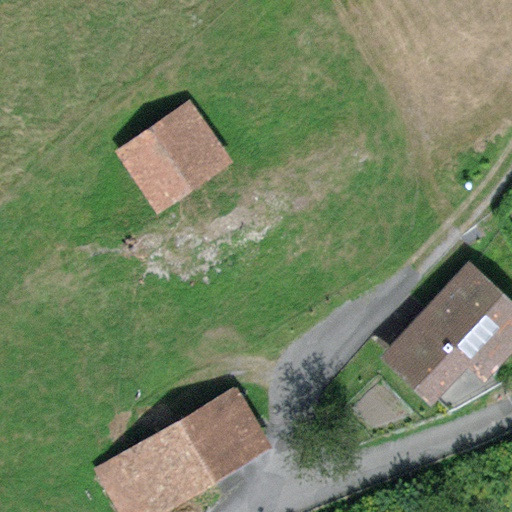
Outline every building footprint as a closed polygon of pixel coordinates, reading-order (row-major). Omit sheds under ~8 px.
[(179,116),(155,134),(185,180),(222,152),(192,109),(179,116)] [(160,198),(185,180),(155,134),(118,162),(148,206),(160,198)] [(431,394),(469,353),(485,369),(511,339),(511,309),(471,271),(391,357),(431,394)] [(232,398),(183,427),(209,471),(258,443),(232,398)] [(128,511),(138,511),(209,471),(183,427),(105,473),(128,511)]
